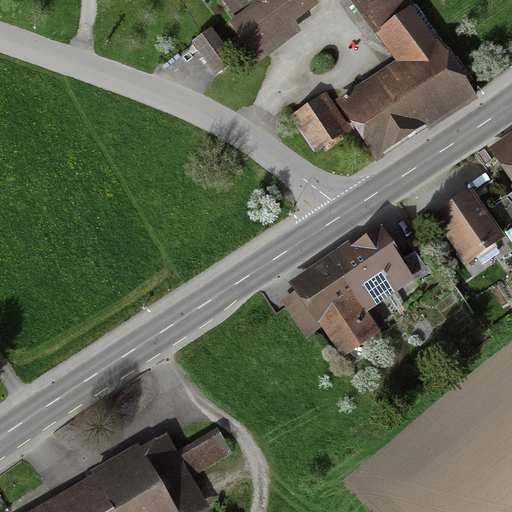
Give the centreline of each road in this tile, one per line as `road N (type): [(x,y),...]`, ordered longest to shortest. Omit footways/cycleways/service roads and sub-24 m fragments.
road 1 (primary): [(0,437),(345,213)]
road 2 (residential): [(0,37),(219,120),(345,213)]
road 3 (primary): [(345,213),(511,103)]
road 4 (track): [(259,511),(251,444),(176,391)]
